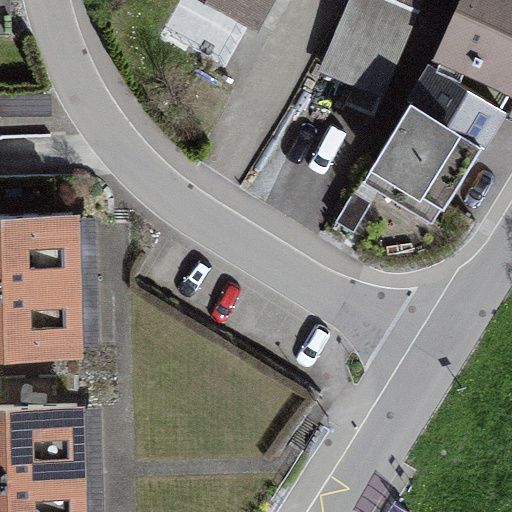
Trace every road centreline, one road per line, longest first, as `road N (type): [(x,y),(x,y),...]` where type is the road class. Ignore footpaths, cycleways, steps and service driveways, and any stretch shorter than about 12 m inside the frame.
road 1 (residential): [(45,0),(80,108),(185,219),(433,361)]
road 2 (residential): [(341,511),(433,361)]
road 3 (residential): [(433,361),(511,237)]
